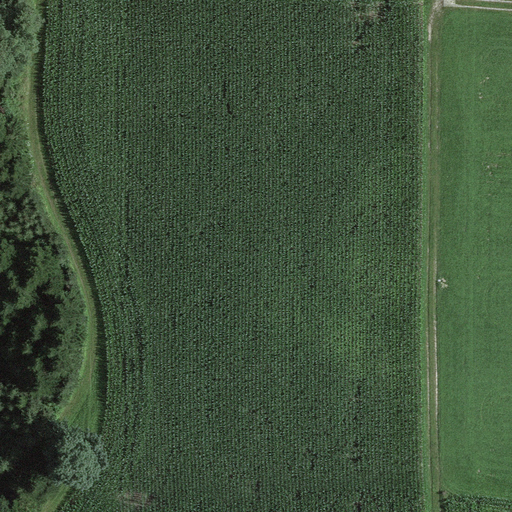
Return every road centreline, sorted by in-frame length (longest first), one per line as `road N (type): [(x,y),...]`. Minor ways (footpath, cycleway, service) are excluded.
road 1 (track): [(444,0),(446,511)]
road 2 (track): [(52,435),(81,392),(94,349),(92,303),(46,171),(35,82),(37,0)]
